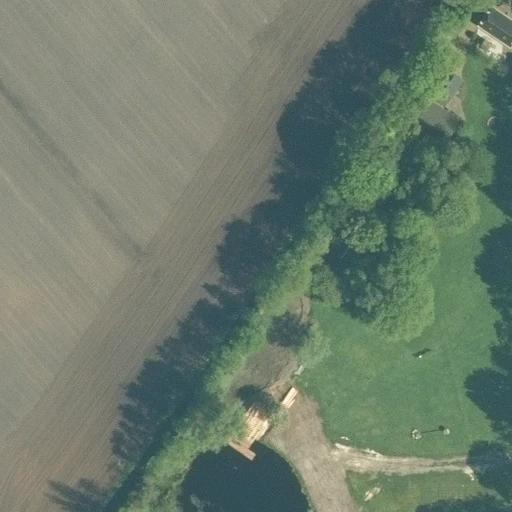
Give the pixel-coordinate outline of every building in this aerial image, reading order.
[(511,19),(493,5),(479,25),(509,46),(511,42),(511,19)] [(450,44),(462,24),(454,20),(442,40),(450,44)] [(448,103),(463,80),(445,68),(430,91),(448,103)] [(335,217),(332,222),(337,226),(341,221),(335,217)] [(341,258),(351,244),(328,227),(318,242),(341,258)] [(235,432),(253,444),(260,433),(257,431),(262,424),(265,426),(273,415),(254,403),(235,432)]
